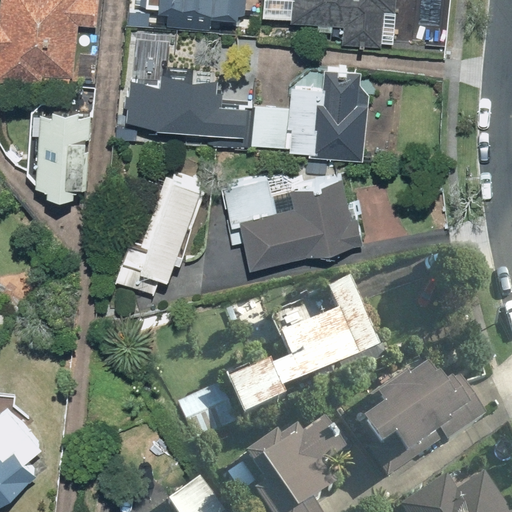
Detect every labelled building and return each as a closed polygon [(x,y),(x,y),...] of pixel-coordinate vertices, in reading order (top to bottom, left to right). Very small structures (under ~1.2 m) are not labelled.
[(6,0),(0,62),(0,64),(80,72),(85,20),(100,22),(102,0),(6,0)] [(173,0),(173,20),(217,23),(218,8),(249,10),(249,0),(173,0)] [(266,0),(266,8),(297,10),(296,15),(323,17),(322,23),(339,24),(339,20),(347,20),(347,35),(367,36),(367,31),(377,32),(376,39),(408,40),(410,19),(397,18),(398,0),(266,0)] [(155,74),(134,73),(132,114),(212,118),(211,135),(296,142),(296,143),(315,144),(315,151),(370,154),(373,94),(366,94),(367,62),(329,60),(328,69),(321,69),(321,77),(299,76),(298,100),(224,94),(225,65),(175,62),(175,57),(156,56),(155,74)] [(94,175),(98,107),(86,106),(87,95),(47,92),(34,104),(31,162),(38,174),(54,175),(54,182),(80,183),(80,174),(94,175)] [(182,251),(186,252),(194,230),(190,229),(207,178),(171,166),(147,236),(134,232),(121,271),(159,285),(166,266),(176,269),(182,251)] [(352,197),(347,167),(294,177),(297,196),(283,199),(277,169),(230,177),(237,212),(232,213),(236,238),(250,235),(254,257),(368,237),(361,196),(352,197)] [(287,393),(342,367),(346,377),(373,364),(369,355),(385,347),(354,279),(331,290),(337,304),(319,312),(314,301),(254,328),(264,349),(285,339),(294,358),(256,376),(253,368),(228,380),(246,420),(290,400),(287,393)] [(347,414),(393,480),(489,412),(463,375),(453,382),(446,373),(441,376),(427,357),(347,414)] [(50,437),(19,400),(20,384),(0,382),(0,501),(44,465),(32,451),(50,437)] [(240,421),(221,384),(179,406),(198,443),(240,421)] [(351,511),(356,509),(329,469),(350,455),(326,420),(307,433),(300,422),(244,459),(260,483),(247,492),(260,511),(351,511)] [(511,511),(511,510),(485,474),(459,492),(449,477),(401,509),(403,511),(511,511)] [(228,511),(209,482),(174,505),(179,511),(228,511)]
